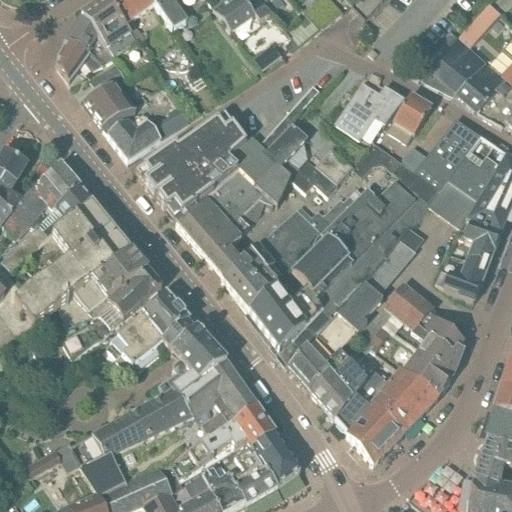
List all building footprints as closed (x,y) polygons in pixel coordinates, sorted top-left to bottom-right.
[(107,0),(105,2),(124,30),(129,37),(136,47),(137,49),(145,44),(144,42),(137,31),(136,31),(132,24),(153,9),(149,4),(146,0),(107,0)] [(165,0),(146,0),(149,4),(153,9),(171,32),(182,23),(165,0)] [(258,26),(268,19),(255,0),(228,0),(218,7),(223,14),(217,18),(229,35),(253,19),(258,26)] [(298,52),(342,17),(328,0),(319,0),(302,14),(304,16),(283,33),(290,42),(298,52)] [(84,17),(80,21),(96,39),(106,51),(106,52),(112,62),(136,47),(129,37),(124,30),(105,2),(96,9),(84,17)] [(474,23),(485,34),(500,18),(489,7),(474,23)] [(80,21),(67,44),(88,57),(91,60),(95,64),(97,63),(103,59),(108,65),(112,62),(106,52),(106,51),(96,39),(80,21)] [(499,97),(508,88),(456,39),(419,82),(424,86),(431,78),(476,118),(481,121),(501,101),(499,97)] [(298,52),(290,42),(284,50),(290,57),(291,58),(298,52)] [(57,66),(56,72),(67,86),(79,71),(85,79),(102,69),(95,64),(91,60),(88,57),(67,44),(57,63),(57,66)] [(263,73),(283,62),(276,49),(256,60),(263,73)] [(511,65),(499,79),(501,82),(505,85),(508,88),(511,91),(511,65)] [(116,66),(89,84),(96,97),(124,82),(116,66)] [(368,79),(335,128),(360,144),(374,123),(385,131),(392,121),(403,105),(389,96),(378,88),(381,81),(370,76),(368,79)] [(102,134),(135,116),(118,86),(86,104),(102,134)] [(511,91),(508,88),(499,97),(501,101),(481,121),(501,133),(504,129),(505,130),(505,129),(511,135),(511,91)] [(312,91),(259,149),(265,155),(318,96),(312,91)] [(412,138),(413,139),(430,113),(409,99),(393,124),(393,125),(387,134),(406,147),(412,138)] [(187,127),(177,111),(167,118),(177,134),(178,136),(188,129),(187,127)] [(126,124),(106,139),(127,167),(150,152),(161,144),(151,128),(148,124),(146,121),(141,113),(133,118),(126,124)] [(235,176),(227,165),(245,148),(223,118),(176,151),(174,148),(134,177),(153,203),(155,202),(174,228),(235,176)] [(471,212),(498,174),(507,162),(505,161),(504,161),(482,145),(454,125),(427,163),(424,161),(412,176),(439,197),(430,208),(461,231),(473,213),(471,212)] [(292,129),(266,156),(280,172),(289,182),(297,172),(288,164),(306,144),(292,129)] [(235,176),(174,228),(211,272),(222,264),(243,238),(234,228),(259,205),(272,211),(272,210),(276,213),(290,183),(289,182),(280,172),(266,156),(265,155),(259,149),(251,142),(245,148),(227,165),(235,176)] [(411,176),(400,167),(373,145),(352,173),(360,181),(372,170),(382,168),(398,183),(376,205),(366,194),(361,199),(356,193),(342,206),(339,203),(322,220),(317,215),(311,222),(300,210),(296,214),(268,239),(257,251),(279,275),(259,294),(264,299),(246,316),(266,344),(285,369),(347,307),(382,266),(406,237),(405,236),(426,210),(428,211),(430,208),(439,197),(412,176),(411,176)] [(411,176),(424,161),(412,152),(400,167),(411,176)] [(315,170),(338,189),(352,173),(331,153),(315,170)] [(0,177),(13,187),(25,168),(4,155),(0,161),(0,177)] [(45,183),(57,171),(47,161),(35,173),(45,183)] [(290,183),(305,197),(313,188),(327,202),(338,189),(315,170),(306,162),(297,172),(289,182),(290,183)] [(473,213),(464,227),(469,228),(467,233),(497,243),(501,236),(500,236),(501,234),(511,208),(511,166),(508,163),(507,163),(475,207),(471,212),(473,213)] [(55,213),(78,193),(59,169),(57,171),(45,183),(25,201),(26,202),(20,206),(21,207),(10,220),(1,231),(14,245),(45,212),(50,218),(55,215),(56,215),(55,213)] [(0,192),(7,197),(13,187),(0,177),(0,192)] [(15,203),(7,197),(0,192),(0,212),(10,220),(21,207),(20,206),(26,202),(25,201),(20,197),(15,203)] [(37,231),(27,241),(36,252),(47,243),(51,239),(50,238),(64,228),(90,207),(87,203),(78,193),(55,213),(56,215),(55,215),(50,218),(37,231)] [(27,241),(1,265),(11,277),(28,260),(36,270),(47,261),(55,273),(13,304),(17,308),(33,331),(57,313),(71,332),(73,334),(88,328),(92,326),(96,325),(112,315),(107,309),(108,308),(146,278),(134,264),(129,257),(110,233),(90,207),(64,228),(50,238),(51,239),(47,243),(36,252),(27,241)] [(10,220),(0,212),(0,232),(1,231),(10,220)] [(464,227),(457,242),(463,244),(462,245),(471,249),(465,266),(479,272),(484,274),(485,275),(494,253),(496,251),(498,246),(497,243),(467,233),(469,228),(464,227)] [(398,247),(382,266),(393,279),(412,258),(409,256),(416,248),(416,243),(407,234),(405,236),(406,237),(398,247)] [(256,250),(238,267),(220,285),(246,316),(264,299),(259,294),(279,275),(256,250)] [(376,299),(393,279),(382,266),(347,307),(285,369),(287,372),(313,402),(332,383),(325,376),(341,360),(339,358),(343,353),(352,343),(366,329),(363,326),(382,305),(376,299)] [(440,276),(434,288),(444,294),(455,300),(471,307),(476,302),(478,297),(478,294),(485,275),(484,274),(479,272),(465,266),(458,284),(449,280),(440,276)] [(122,327),(160,295),(146,278),(108,308),(107,309),(112,315),(122,327)] [(360,351),(350,360),(356,365),(370,355),(374,357),(388,336),(393,339),(419,358),(452,383),(462,356),(456,353),(461,347),(441,330),(445,326),(432,314),(402,289),(382,312),(367,330),(366,329),(352,343),(354,345),(360,351)] [(140,319),(139,320),(155,340),(156,339),(180,319),(164,299),(140,319)] [(100,344),(122,327),(112,315),(96,325),(92,326),(88,328),(73,334),(56,340),(70,365),(100,343),(100,344)] [(156,339),(155,340),(160,347),(161,348),(170,359),(197,338),(180,319),(156,339)] [(110,348),(105,352),(116,364),(115,365),(124,377),(125,378),(131,373),(135,370),(141,365),(145,369),(159,358),(155,353),(161,348),(160,347),(155,340),(139,320),(116,340),(127,354),(121,360),(110,348)] [(224,369),(203,345),(197,338),(170,359),(174,365),(178,368),(172,373),(171,377),(174,380),(176,381),(157,394),(161,400),(162,401),(173,395),(179,403),(192,422),(110,458),(103,461),(81,471),(80,469),(78,470),(97,501),(157,475),(173,469),(184,464),(181,459),(186,457),(255,413),(244,398),(242,398),(236,389),(237,387),(236,386),(224,369)] [(403,379),(436,403),(445,392),(452,383),(419,358),(403,379)] [(342,366),(344,364),(341,360),(325,376),(332,383),(313,402),(329,421),(348,402),(335,388),(349,373),(342,366)] [(376,399),(386,388),(374,378),(368,383),(357,372),(354,376),(345,365),(344,364),(342,366),(349,373),(335,388),(348,402),(329,421),(341,435),(376,399)] [(400,376),(389,390),(386,388),(376,399),(389,412),(380,422),(400,441),(436,403),(403,379),(400,376)] [(192,422),(179,403),(173,395),(162,401),(161,400),(91,440),(103,461),(110,458),(192,422)] [(500,408),(496,421),(511,424),(511,397),(504,396),(500,408)] [(371,470),(400,441),(380,422),(389,412),(376,399),(341,435),(371,470)] [(257,450),(272,439),(255,413),(186,457),(181,459),(184,464),(173,469),(178,487),(201,475),(200,474),(246,448),(247,450),(254,446),(257,450)] [(511,424),(496,421),(488,445),(511,452),(511,424)] [(250,454),(276,493),(299,478),(272,439),(257,450),(254,446),(247,450),(246,448),(200,474),(201,475),(178,487),(173,469),(157,475),(171,500),(201,483),(221,472),(230,466),(232,469),(235,467),(233,465),(250,454)] [(511,452),(488,445),(476,481),(495,487),(495,485),(502,487),(505,471),(511,472),(511,452)] [(70,475),(78,470),(80,469),(68,448),(54,456),(60,466),(66,477),(70,475)] [(277,494),(276,493),(250,454),(233,465),(235,467),(232,469),(230,466),(221,472),(244,511),(245,511),(277,494)] [(25,485),(60,466),(54,456),(19,475),(25,485)] [(70,475),(88,504),(97,501),(78,470),(70,475)] [(217,511),(242,511),(244,511),(221,472),(201,483),(211,497),(217,511)] [(177,511),(171,500),(157,475),(97,501),(88,504),(67,511),(177,511)] [(495,485),(495,487),(476,481),(473,496),(469,511),(511,511),(511,490),(501,488),(502,487),(495,485)] [(217,511),(211,497),(201,483),(171,500),(177,511),(217,511)]
